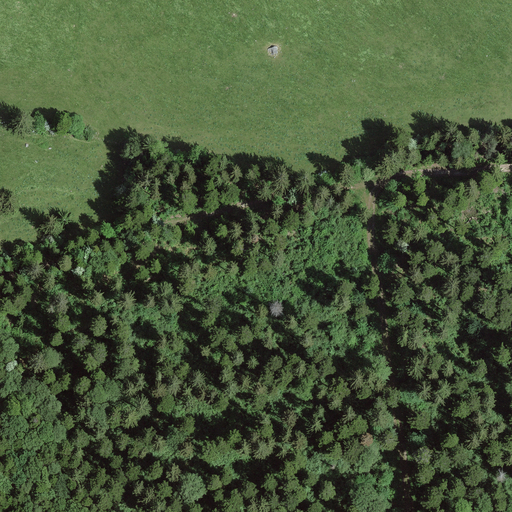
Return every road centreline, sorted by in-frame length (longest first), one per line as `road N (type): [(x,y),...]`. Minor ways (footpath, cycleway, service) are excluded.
road 1 (track): [(386,185),(371,215),(371,249),(411,511)]
road 2 (track): [(386,185),(401,177),(511,170)]
